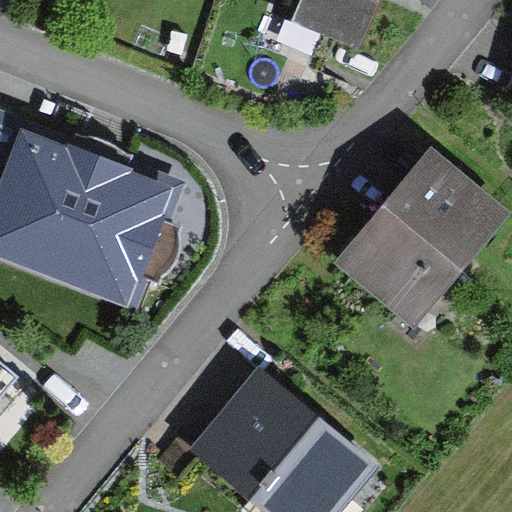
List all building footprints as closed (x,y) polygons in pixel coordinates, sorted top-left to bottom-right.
[(282,0),(361,33),(374,0),(282,0)] [(0,178),(16,185),(0,226),(0,252),(120,298),(163,186),(0,123),(0,178)] [(433,140),(343,249),(405,300),(495,191),(433,140)] [(0,413),(38,369),(0,336),(0,413)] [(208,424),(306,511),(315,511),(368,453),(264,361),(208,424)]
